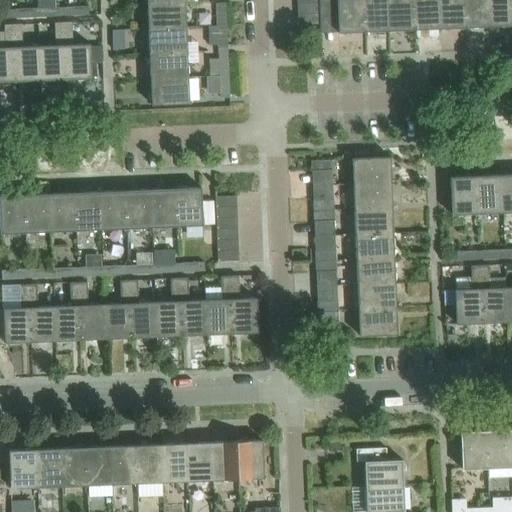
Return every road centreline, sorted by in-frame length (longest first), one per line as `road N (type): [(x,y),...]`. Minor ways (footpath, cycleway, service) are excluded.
road 1 (residential): [(288,390),(275,137),(263,107),(257,0)]
road 2 (residential): [(0,402),(288,390)]
road 3 (residential): [(288,390),(511,381)]
road 4 (residential): [(299,511),(288,390)]
